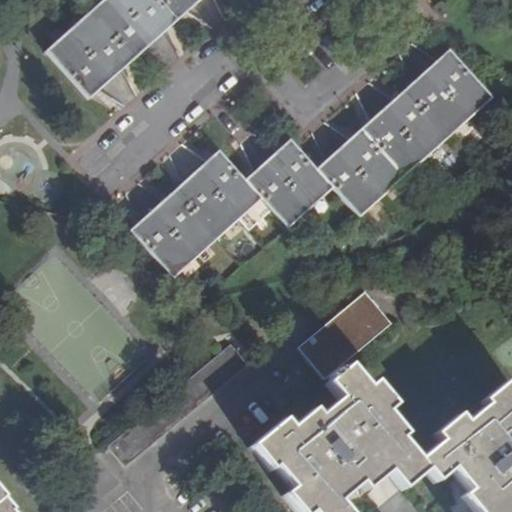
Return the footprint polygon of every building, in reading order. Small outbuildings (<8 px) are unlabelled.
[(107,0),(45,52),(86,99),(201,0),(107,0)] [(215,154),(128,232),(169,280),(259,200),(285,229),(330,189),(356,216),(489,98),(448,51),(313,171),(287,142),(241,181),(215,154)] [(360,295),(295,349),(320,379),(385,324),(360,295)] [(129,467),(249,368),(230,345),(110,445),(129,467)] [(345,370),(325,386),(338,401),(315,420),(309,413),(288,432),(280,422),(249,449),(269,472),(272,470),(290,491),(282,498),(293,511),(341,511),(333,502),(355,483),(363,492),(386,473),(400,490),(424,471),(435,484),(449,472),(468,494),(460,500),(470,511),(511,511),(511,395),(503,386),(480,404),(484,409),(462,427),(457,419),(433,438),(439,445),(417,464),(397,441),(401,437),(382,415),(391,408),(373,386),(364,393),(345,370)]
